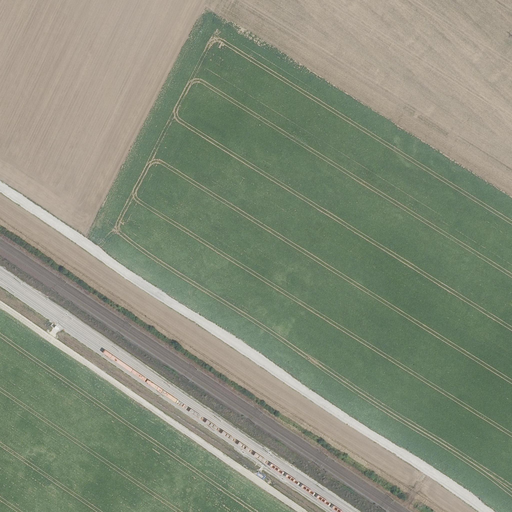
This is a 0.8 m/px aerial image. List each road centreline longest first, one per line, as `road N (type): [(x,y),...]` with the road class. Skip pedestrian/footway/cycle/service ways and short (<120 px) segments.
road 1 (track): [(0,191),(482,511)]
road 2 (track): [(302,511),(0,304)]
